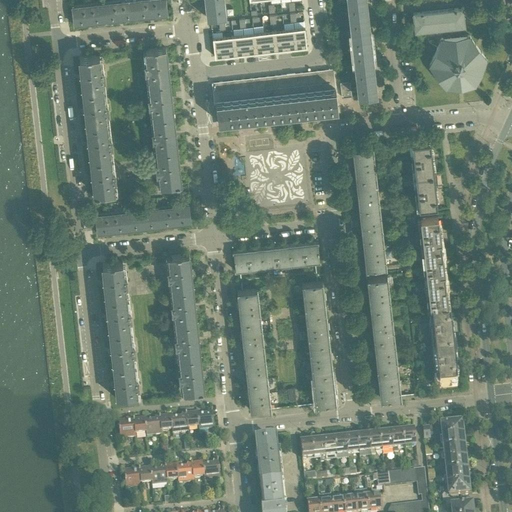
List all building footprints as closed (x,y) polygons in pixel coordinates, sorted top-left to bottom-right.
[(89,15),(86,0),(85,0),(83,0),(83,6),(72,7),(73,24),(87,23),(86,16),(89,15)] [(111,0),(112,2),(103,3),(105,21),(118,19),(118,12),(120,12),(118,0),(111,0)] [(122,0),(118,0),(120,12),(122,12),(123,19),(136,17),(134,0),(133,0),(122,1),(122,0)] [(134,0),(136,17),(149,16),(149,9),(151,8),(149,0),(134,0)] [(149,0),(151,8),(153,8),(154,15),(167,14),(167,12),(167,8),(165,0),(149,0)] [(225,0),(205,3),(206,18),(217,17),(223,16),(226,16),(225,0)] [(346,0),(348,13),(368,11),(366,0),(346,0)] [(103,3),(87,5),(89,15),(91,15),(91,22),(105,21),(103,3)] [(450,35),(450,37),(460,36),(460,35),(460,34),(460,29),(459,28),(459,26),(464,26),(463,8),(413,13),(415,31),(449,27),(449,29),(449,30),(449,35),(450,35)] [(348,13),(350,30),(370,27),(368,11),(348,13)] [(305,27),(294,28),(296,47),(307,46),(305,27)] [(350,30),(352,46),(372,43),(370,27),(350,30)] [(294,28),(284,29),(287,48),(296,47),(294,28)] [(284,29),(274,30),(277,50),(287,48),(284,29)] [(274,30),(264,32),(266,51),(277,50),(274,30)] [(264,32),(254,33),(256,52),(266,51),(264,32)] [(248,33),(243,34),(245,53),(256,52),(254,33),(248,33)] [(243,34),(233,35),(235,54),(245,53),(243,34)] [(233,35),(223,36),(225,56),(235,54),(233,35)] [(460,36),(450,37),(441,38),(429,65),(446,88),(458,87),(463,86),(475,85),(486,58),(480,49),(476,44),(469,35),(460,36)] [(219,37),(212,37),(215,57),(225,56),(223,36),(219,37)] [(352,46),(353,62),(374,60),(372,43),(352,46)] [(144,63),(144,69),(167,66),(167,64),(167,61),(166,52),(165,47),(161,48),(157,49),(157,48),(154,48),(154,49),(145,50),(145,51),(146,51),(147,63),(144,63)] [(79,57),(81,76),(104,74),(104,68),(100,68),(99,56),(99,55),(91,56),(91,55),(87,56),(83,57),(83,56),(79,57)] [(353,62),(355,79),(375,76),(374,60),(353,62)] [(148,71),(149,84),(169,81),(169,75),(168,75),(168,70),(168,69),(167,66),(144,69),(145,72),(148,71)] [(333,69),(320,71),(321,84),(335,82),(333,69)] [(320,71),(311,72),(313,85),(321,84),(320,71)] [(311,72),(303,73),(304,86),(313,85),(311,72)] [(303,73),(295,74),(296,86),(304,86),(303,73)] [(81,76),(83,91),(103,89),(101,77),(105,76),(104,74),(81,76)] [(295,74),(286,75),(288,87),(296,86),(295,74)] [(286,75),(278,76),(279,88),(288,87),(286,75)] [(278,76),(270,77),(271,89),(279,88),(278,76)] [(375,76),(355,79),(357,95),(377,93),(375,76)] [(261,77),(253,78),(254,91),(263,90),(261,77)] [(270,77),(261,77),(263,90),(271,89),(270,77)] [(253,78),(245,79),(246,92),(254,91),(253,78)] [(245,79),(236,80),(238,93),(246,92),(245,79)] [(236,80),(228,81),(229,94),(238,93),(236,80)] [(148,97),(148,103),(171,100),(171,98),(171,95),(171,96),(169,84),(170,84),(169,81),(149,84),(151,97),(148,97)] [(212,82),(213,96),(229,94),(228,81),(214,83),(214,82),(212,82)] [(340,82),(341,91),(341,97),(351,96),(350,81),(340,82)] [(338,108),(335,82),(321,84),(324,110),(338,108)] [(321,84),(313,85),(316,111),(324,110),(321,84)] [(313,85),(304,86),(307,112),(316,111),(313,85)] [(296,86),(288,87),(291,113),(299,113),(296,86)] [(304,86),(296,86),(299,113),(307,112),(304,86)] [(288,87),(279,88),(282,114),(291,113),(288,87)] [(279,88),(271,89),(274,115),(282,114),(279,88)] [(83,91),(85,110),(108,107),(107,102),(104,102),(103,89),(83,91)] [(271,89),(263,90),(265,116),(274,115),(271,89)] [(263,90),(254,91),(257,117),(265,116),(263,90)] [(254,91),(246,92),(249,118),(257,117),(254,91)] [(246,92),(238,93),(241,119),(249,118),(246,92)] [(229,94),(232,120),(241,119),(238,93),(229,94)] [(229,94),(213,96),(214,104),(216,104),(218,122),(232,120),(229,94)] [(152,105),(153,118),(173,115),(172,109),(172,103),(171,103),(171,100),(148,103),(149,106),(152,105)] [(85,110),(87,125),(107,123),(105,111),(108,110),(108,107),(85,110)] [(152,131),(152,137),(175,134),(175,132),(175,129),(174,129),(173,118),(173,115),(153,118),(155,130),(152,131)] [(87,125),(89,143),(112,141),(111,135),(108,136),(107,123),(87,125)] [(156,139),(157,152),(177,150),(176,143),(175,137),(175,134),(152,137),(152,139),(156,139)] [(413,151),(414,158),(432,156),(431,148),(430,148),(430,140),(414,142),(415,151),(413,151)] [(89,143),(91,159),(110,157),(109,144),(112,144),(112,141),(89,143)] [(351,160),(351,163),(354,163),(374,160),(372,146),(372,145),(371,145),(353,147),(352,147),(354,159),(354,160),(351,160)] [(155,165),(156,171),(179,168),(178,165),(179,165),(178,163),(177,151),(177,150),(157,152),(159,164),(155,165)] [(417,166),(418,174),(435,172),(435,165),(433,165),(432,156),(414,158),(414,166),(417,166)] [(91,159),(93,178),(116,175),(115,169),(112,170),(110,157),(91,159)] [(354,166),(356,177),(376,175),(374,160),(354,163),(351,163),(351,166),(354,165),(354,166)] [(179,168),(156,171),(156,173),(159,173),(161,185),(161,186),(173,185),(172,184),(176,184),(180,184),(179,184),(181,184),(180,177),(179,171),(179,168)] [(416,183),(417,191),(435,189),(434,180),(436,179),(435,172),(418,174),(418,182),(416,183)] [(116,175),(93,178),(94,193),(96,193),(99,193),(103,192),(114,191),(114,190),(113,178),(116,178),(116,175)] [(354,190),(354,193),(357,192),(377,190),(376,175),(356,177),(357,189),(357,190),(354,190)] [(435,189),(417,191),(418,198),(420,198),(421,207),(436,205),(436,197),(435,189)] [(358,196),(359,207),(379,205),(377,190),(357,192),(354,193),(354,195),(358,195),(358,196)] [(169,207),(158,208),(159,226),(181,223),(179,206),(177,206),(176,201),(168,202),(169,207)] [(145,204),(142,205),(144,227),(159,226),(158,208),(146,210),(145,204)] [(138,210),(127,212),(128,229),(144,227),(142,205),(137,205),(138,210)] [(189,205),(179,206),(181,223),(185,223),(191,222),(191,220),(190,221),(190,217),(189,205)] [(357,220),(357,222),(361,222),(380,220),(379,208),(379,205),(359,207),(359,208),(359,210),(360,212),(360,219),(360,220),(357,220)] [(112,231),(110,208),(106,209),(107,214),(95,215),(97,233),(103,232),(112,231)] [(114,208),(110,208),(112,231),(128,229),(127,212),(115,213),(114,208)] [(420,232),(420,234),(440,232),(439,223),(438,216),(420,218),(421,226),(419,227),(420,231),(419,232),(420,232)] [(362,236),(362,237),(382,235),(380,220),(361,222),(357,222),(358,225),(361,225),(361,226),(362,232),(362,236)] [(423,242),(424,250),(444,248),(444,247),(443,243),(444,243),(443,242),(443,240),(441,240),(440,232),(420,234),(420,236),(419,236),(420,237),(421,242),(423,242)] [(361,250),(361,252),(364,252),(384,250),(382,235),(362,237),(362,238),(363,238),(363,242),(364,249),(361,250)] [(390,239),(391,249),(399,248),(397,238),(390,239)] [(318,241),(303,243),(305,263),(320,261),(320,260),(319,260),(317,243),(318,243),(318,241)] [(303,243),(289,245),(291,264),(305,263),(303,243)] [(289,245),(275,246),(277,266),(291,264),(289,245)] [(275,246),(261,248),(263,268),(277,266),(275,246)] [(261,248),(247,249),(250,269),(263,268),(261,248)] [(423,264),(423,266),(444,264),(443,256),(444,255),(444,253),(445,253),(445,252),(444,252),(444,248),(424,250),(425,258),(422,259),(423,263),(422,264),(423,264)] [(250,269),(247,249),(233,251),(233,252),(235,270),(235,271),(250,269)] [(364,252),(361,252),(361,255),(364,255),(364,256),(365,262),(366,265),(365,265),(366,268),(367,268),(367,267),(384,265),(385,266),(386,265),(384,250),(364,252)] [(167,269),(167,273),(190,270),(190,268),(189,258),(189,254),(184,254),(180,255),(180,254),(177,255),(169,256),(170,269),(167,269)] [(104,280),(127,278),(127,276),(127,274),(124,274),(122,262),(122,261),(114,262),(110,262),(110,263),(106,263),(102,263),(103,268),(104,278),(104,280)] [(426,273),(427,282),(448,279),(447,279),(447,274),(446,272),(445,272),(444,264),(423,266),(423,268),(423,269),(424,273),(426,273)] [(171,277),(172,289),(192,287),(192,282),(191,276),(190,270),(167,273),(168,276),(168,278),(171,277)] [(365,291),(365,293),(369,293),(389,291),(387,275),(386,275),(368,278),(368,277),(367,277),(367,280),(368,283),(367,283),(368,289),(368,290),(365,291)] [(105,292),(106,297),(126,295),(125,283),(128,283),(127,279),(127,278),(104,280),(106,292),(105,292)] [(426,295),(427,298),(447,296),(446,287),(448,286),(448,285),(448,284),(447,280),(448,280),(448,279),(427,282),(428,290),(426,290),(426,295),(426,296),(426,295)] [(303,293),(304,298),(324,296),(326,296),(325,292),(323,292),(323,286),(322,286),(322,283),(322,280),(321,280),(321,281),(317,281),(303,283),(303,282),(302,282),(302,283),(303,293)] [(171,303),(171,307),(194,304),(194,302),(192,290),(193,290),(192,287),(172,289),(174,303),(171,303)] [(236,302),(237,306),(239,305),(259,303),(257,288),(256,288),(242,290),(238,290),(237,290),(237,293),(238,293),(237,293),(238,302),(236,302)] [(370,307),(370,308),(390,305),(389,291),(369,293),(365,293),(366,296),(369,295),(369,296),(370,303),(370,307)] [(108,314),(108,315),(131,312),(131,310),(131,308),(127,308),(126,295),(106,297),(106,300),(108,311),(108,314)] [(304,303),(305,313),(325,311),(325,310),(325,306),(324,299),(326,299),(326,296),(324,296),(304,298),(304,303)] [(447,296),(427,298),(427,300),(426,300),(427,300),(427,305),(430,305),(431,314),(448,312),(448,304),(447,296)] [(240,320),(260,318),(259,303),(239,305),(237,306),(237,309),(239,309),(240,316),(241,320),(240,320)] [(175,311),(176,323),(196,321),(196,316),(195,316),(195,310),(194,304),(171,307),(171,310),(172,312),(175,311)] [(368,320),(369,323),(372,323),(392,320),(390,305),(370,308),(371,308),(371,313),(372,319),(372,320),(368,320)] [(305,313),(307,328),(327,326),(329,326),(329,322),(327,322),(326,316),(325,312),(325,311),(305,313)] [(109,325),(110,332),(130,329),(128,317),(132,316),(131,312),(108,315),(109,325)] [(240,332),(240,335),(242,335),(262,333),(260,318),(240,320),(241,321),(241,325),(242,332),(240,332)] [(374,337),(374,338),(394,335),(392,320),(372,323),(369,323),(369,326),(372,325),(372,326),(373,333),(374,337)] [(174,337),(175,340),(198,338),(198,336),(196,324),(196,321),(176,323),(178,337),(174,337)] [(431,339),(431,342),(452,339),(451,330),(450,330),(449,323),(432,325),(433,334),(430,334),(431,339)] [(307,328),(309,343),(329,341),(329,340),(328,340),(328,336),(327,329),(329,329),(329,326),(327,326),(307,328)] [(112,348),(112,349),(135,346),(135,343),(135,342),(131,342),(130,329),(110,332),(110,334),(112,345),(111,345),(112,348)] [(244,350),(264,348),(262,333),(242,335),(240,335),(241,339),(242,339),(243,345),(244,350)] [(372,350),(372,353),(375,352),(395,350),(394,335),(374,338),(374,342),(375,349),(375,350),(372,350)] [(179,345),(180,357),(200,355),(199,349),(199,350),(198,344),(198,338),(175,340),(175,341),(175,344),(175,345),(179,345)] [(435,349),(435,357),(456,355),(456,354),(455,355),(455,350),(455,349),(455,348),(453,347),(452,339),(431,342),(432,344),(431,344),(432,344),(432,349),(435,349)] [(310,353),(310,358),(330,356),(332,355),(332,352),(330,352),(329,345),(329,346),(329,341),(309,343),(310,353)] [(113,359),(114,366),(134,363),(132,351),(135,350),(135,346),(112,349),(113,359)] [(243,362),(244,365),(245,365),(265,363),(264,348),(244,350),(244,351),(245,355),(244,355),(245,362),(243,362)] [(377,366),(377,367),(397,365),(395,350),(375,352),(372,353),(372,355),(376,355),(376,356),(376,363),(377,363),(377,366)] [(178,371),(179,374),(202,371),(201,369),(200,358),(200,355),(180,357),(181,370),(178,371)] [(311,363),(312,373),(332,370),(331,366),(332,366),(331,359),(333,359),(332,355),(330,356),(310,358),(311,363)] [(434,371),(435,373),(455,371),(454,363),(456,362),(456,360),(455,355),(456,355),(435,357),(436,365),(434,365),(434,370),(434,371)] [(116,381),(116,383),(139,380),(139,377),(138,375),(135,376),(134,363),(114,366),(114,367),(115,379),(115,381),(116,381)] [(247,379),(247,380),(267,378),(265,363),(245,365),(244,365),(244,369),(246,369),(247,375),(247,379)] [(375,380),(375,383),(379,382),(399,380),(398,375),(397,365),(377,367),(377,368),(378,372),(378,379),(378,380),(375,380)] [(312,373),(314,388),(334,385),(336,385),(335,382),(333,382),(333,375),(332,375),(332,371),(332,370),(312,373)] [(202,371),(179,374),(179,375),(178,375),(179,378),(179,377),(179,379),(182,379),(184,391),(184,392),(195,391),(200,390),(200,391),(203,390),(202,390),(204,390),(203,383),(202,377),(201,372),(202,372),(202,371)] [(455,371),(435,373),(435,375),(434,375),(434,376),(435,376),(436,381),(438,380),(439,389),(457,387),(456,380),(456,379),(455,371)] [(247,391),(247,395),(249,395),(269,393),(268,388),(267,378),(247,380),(247,381),(248,385),(248,391),(247,391)] [(139,380),(116,383),(117,393),(117,400),(119,400),(122,399),(126,399),(138,397),(137,397),(136,384),(139,384),(139,380)] [(379,382),(375,383),(376,385),(379,385),(379,386),(380,398),(382,398),(381,397),(399,395),(399,396),(400,396),(399,380),(379,382)] [(334,385),(314,388),(316,403),(317,403),(334,401),(335,401),(334,389),(336,389),(336,385),(334,385)] [(296,399),(295,388),(287,388),(289,400),(296,399)] [(249,395),(247,395),(247,398),(249,398),(250,411),(252,410),(269,408),(269,409),(270,408),(269,397),(269,393),(249,395)] [(199,412),(196,413),(198,427),(198,430),(214,429),(212,411),(211,411),(208,411),(207,414),(199,415),(199,412)] [(170,415),(172,430),(172,433),(188,432),(188,429),(186,414),(186,413),(185,414),(182,414),(181,417),(173,418),(173,415),(170,415)] [(196,413),(186,414),(188,429),(198,427),(196,413)] [(170,415),(160,417),(162,432),(172,430),(170,415)] [(144,418),(146,433),(146,436),(162,435),(162,432),(160,417),(160,416),(159,417),(155,417),(155,420),(147,421),(147,418),(144,418)] [(144,418),(134,420),(135,434),(146,433),(144,418)] [(136,437),(135,434),(134,420),(134,419),(132,419),(132,420),(118,421),(119,430),(119,432),(120,439),(136,437)] [(441,430),(442,438),(463,435),(461,423),(438,426),(439,431),(441,430)] [(408,429),(402,430),(404,448),(416,446),(414,430),(410,430),(408,429)] [(391,432),(393,449),(393,453),(398,453),(397,448),(404,448),(402,430),(396,430),(394,432),(391,432)] [(368,435),(371,455),(375,455),(375,451),(381,450),(379,432),(373,433),(372,435),(368,435)] [(386,432),(379,432),(381,450),(393,449),(391,432),(387,433),(386,432)] [(363,434),(357,435),(359,453),(359,457),(371,455),(368,435),(365,435),(363,434)] [(349,437),(346,437),(348,454),(359,453),(357,435),(350,435),(349,437)] [(442,438),(442,445),(438,445),(439,450),(443,450),(464,447),(463,442),(463,435),(442,438)] [(326,440),(323,440),(325,461),(337,460),(334,437),(328,438),(326,440)] [(334,437),(337,460),(348,459),(348,454),(346,437),(342,438),(340,437),(334,437)] [(255,440),(257,454),(276,452),(275,438),(263,439),(263,440),(256,441),(256,440),(255,440)] [(314,458),(320,457),(320,462),(325,461),(323,440),(319,440),(318,439),(312,440),(314,458)] [(314,458),(312,440),(305,441),(304,442),(300,443),(302,459),(314,458)] [(443,450),(444,461),(465,459),(464,447),(443,450)] [(257,461),(258,469),(281,466),(280,458),(280,457),(276,457),(276,453),(276,452),(257,454),(256,454),(257,461)] [(444,461),(446,473),(467,471),(465,459),(444,461)] [(205,462),(202,462),(203,477),(204,480),(220,478),(218,460),(216,460),(216,461),(213,461),(213,464),(205,465),(205,462)] [(192,463),(191,463),(193,478),(203,477),(202,462),(192,463)] [(176,465),(177,480),(178,483),(193,481),(193,478),(191,463),(190,463),(187,464),(186,467),(179,468),(178,465),(176,465)] [(176,465),(165,466),(167,481),(177,480),(176,465)] [(150,468),(151,483),(152,486),(167,484),(167,481),(165,466),(164,466),(161,467),(160,470),(152,471),(152,468),(150,468)] [(258,469),(260,483),(282,481),(281,466),(258,469)] [(139,469),(141,484),(151,483),(150,468),(139,469)] [(141,487),(141,484),(139,469),(138,469),(123,471),(124,480),(125,482),(125,489),(141,487)] [(376,475),(372,476),(373,482),(377,481),(378,487),(417,483),(418,496),(421,496),(422,503),(391,507),(388,511),(387,511),(428,511),(425,471),(424,469),(376,474),(376,475)] [(446,473),(447,485),(468,483),(467,471),(446,473)] [(303,474),(304,480),(315,479),(315,472),(303,474)] [(260,483),(261,498),(284,495),(282,481),(260,483)] [(468,483),(447,485),(448,492),(446,492),(446,497),(457,496),(468,495),(469,495),(469,494),(470,494),(469,494),(468,483)] [(354,492),(355,498),(356,511),(368,511),(367,496),(366,490),(354,492)] [(442,496),(442,504),(458,502),(457,496),(446,497),(446,492),(445,492),(442,496)] [(261,498),(263,511),(285,510),(284,495),(261,498)] [(330,495),(319,497),(319,502),(320,511),(332,511),(331,500),(330,495)] [(379,495),(367,496),(368,511),(376,511),(381,511),(379,495)] [(356,511),(355,498),(343,499),(344,511),(356,511)] [(344,511),(343,499),(331,500),(332,511),(344,511)] [(320,511),(319,502),(307,503),(307,511),(320,511)] [(458,502),(442,504),(443,511),(451,511),(451,507),(458,506),(458,502)]
